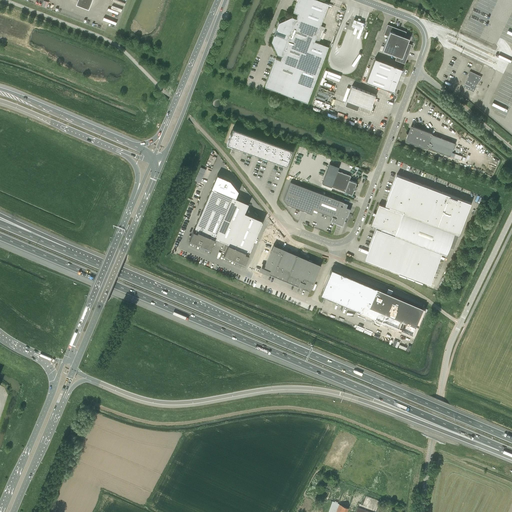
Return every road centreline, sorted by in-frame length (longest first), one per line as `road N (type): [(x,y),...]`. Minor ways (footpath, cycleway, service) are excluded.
road 1 (motorway): [(0,236),(500,448)]
road 2 (motorway): [(511,437),(66,252)]
road 3 (motorway): [(91,379),(178,403),(320,390),(500,448)]
road 4 (tertiary): [(420,511),(448,351),(511,217)]
road 5 (residential): [(293,229),(332,243),(352,236),(416,69)]
road 6 (primary): [(80,353),(160,162)]
road 7 (residential): [(160,162),(225,0)]
road 8 (primary): [(133,200),(69,351)]
road 9 (motorway): [(134,145),(0,89)]
road 10 (residential): [(219,0),(164,131)]
road 11 (primary): [(54,386),(0,511)]
road 12 (motorway): [(0,101),(121,151)]
road 13 (primary): [(13,511),(61,397)]
road 14 (unclassified): [(511,148),(416,69)]
